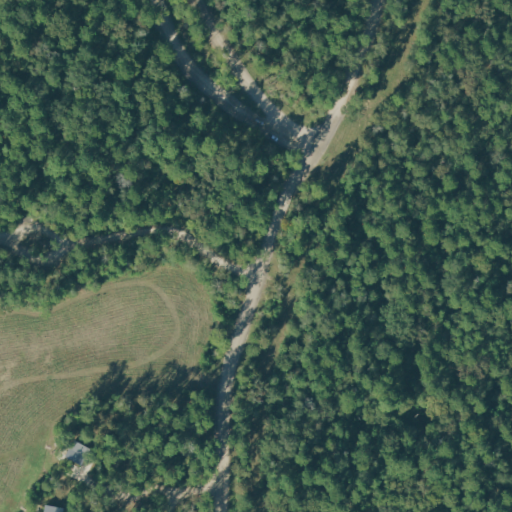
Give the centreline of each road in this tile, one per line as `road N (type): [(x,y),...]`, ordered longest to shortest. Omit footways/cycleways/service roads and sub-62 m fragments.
road 1 (residential): [(380,0),(333,119),(274,227),(232,360),(221,416),(220,511)]
road 2 (residential): [(258,279),(166,231),(58,245)]
road 3 (residential): [(156,0),(197,75),(253,118),(285,128)]
road 4 (residential): [(285,128),(199,0)]
road 5 (residential): [(58,245),(44,225),(18,238),(19,252),(34,264),(53,257),(58,245)]
